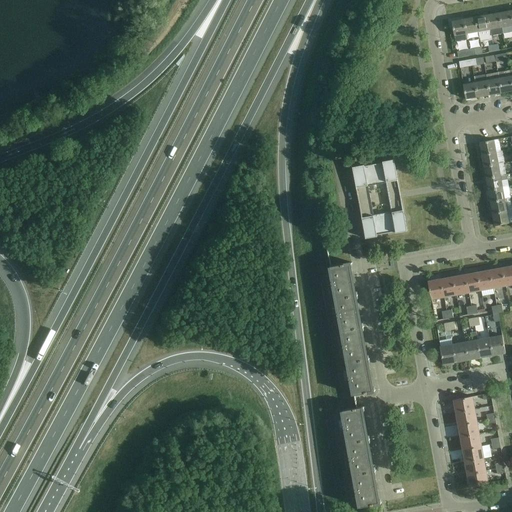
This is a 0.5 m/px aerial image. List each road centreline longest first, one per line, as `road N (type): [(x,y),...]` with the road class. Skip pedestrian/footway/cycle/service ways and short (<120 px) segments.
road 1 (motorway): [(11,511),(282,0)]
road 2 (motorway): [(249,0),(0,480)]
road 3 (motorway): [(321,511),(282,161),(287,100),(318,0)]
road 4 (motorway): [(77,449),(311,0)]
road 5 (motorway): [(225,0),(0,427)]
road 6 (motorway): [(77,449),(154,368),(218,358),(257,376),(272,393),(289,430),(299,511)]
road 7 (motorway): [(214,0),(136,92),(0,158)]
road 8 (residential): [(431,390),(413,268),(471,250)]
road 9 (residential): [(511,499),(452,510),(433,397)]
road 10 (motorway): [(0,259),(24,295),(26,321),(0,409)]
road 11 (unclassified): [(385,404),(359,257)]
road 12 (residential): [(451,130),(431,23),(434,7),(451,0)]
road 13 (residential): [(471,250),(451,130)]
